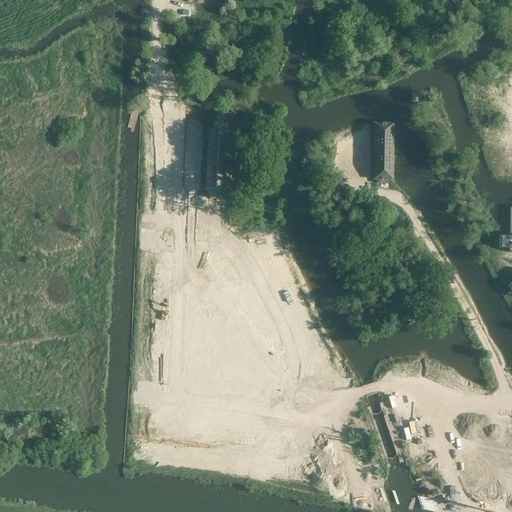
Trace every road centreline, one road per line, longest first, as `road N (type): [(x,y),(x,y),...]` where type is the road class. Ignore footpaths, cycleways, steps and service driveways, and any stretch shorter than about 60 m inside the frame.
road 1 (residential): [(179,229),(223,239),(244,259),(294,375),(285,415)]
road 2 (residential): [(179,229),(171,212),(172,124),(155,77),(153,8)]
road 3 (residential): [(490,511),(371,498),(355,435),(338,422)]
road 4 (residential): [(173,405),(179,229)]
road 5 (residential): [(507,407),(441,400),(407,382),(360,394)]
